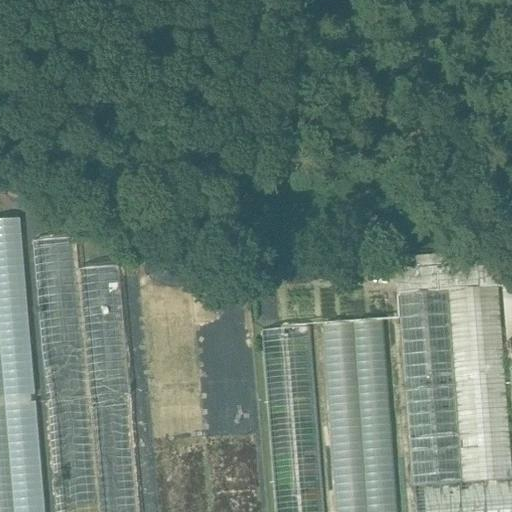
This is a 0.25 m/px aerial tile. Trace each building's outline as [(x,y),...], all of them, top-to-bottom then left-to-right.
[(43,511),(17,220),(0,221),(0,511),(43,511)] [(66,241),(33,244),(56,511),(140,511),(119,269),(69,274),(66,241)] [(511,249),(394,259),(395,271),(511,261),(511,249)] [(511,261),(395,271),(397,296),(499,288),(511,287),(511,261)] [(511,511),(511,287),(499,288),(511,447),(511,479),(511,480),(496,288),(397,296),(413,511),(511,511)] [(397,511),(380,321),(322,326),(338,511),(397,511)] [(324,511),(308,328),(262,332),(278,511),(324,511)]
